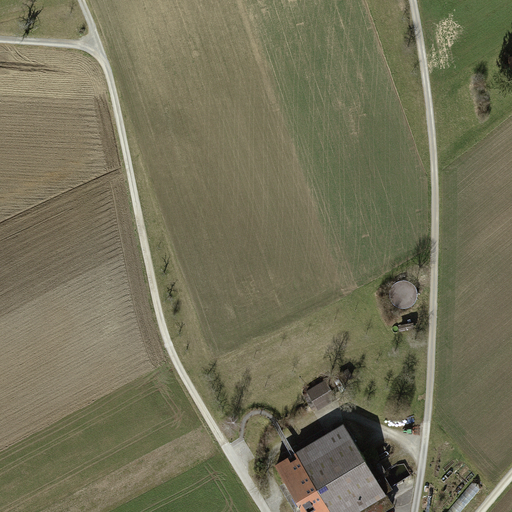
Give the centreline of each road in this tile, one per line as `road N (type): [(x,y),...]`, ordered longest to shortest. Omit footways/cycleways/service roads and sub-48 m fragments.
road 1 (track): [(420,511),(435,248),(433,146),(415,0)]
road 2 (track): [(266,511),(162,330),(102,56)]
